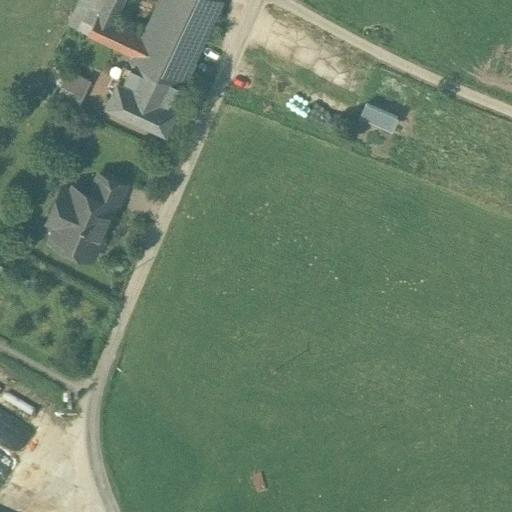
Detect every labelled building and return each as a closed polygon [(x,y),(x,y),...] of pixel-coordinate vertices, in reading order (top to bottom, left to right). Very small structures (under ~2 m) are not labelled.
[(78,0),(67,22),(87,32),(101,0),(78,0)] [(86,33),(135,57),(146,33),(116,19),(125,0),(101,0),(87,32),(86,33)] [(135,57),(130,68),(175,91),(221,0),(163,0),(146,33),(135,57)] [(130,68),(122,85),(167,107),(175,91),(130,68)] [(92,80),(70,69),(56,99),(77,109),(92,80)] [(122,85),(116,83),(105,106),(160,132),(171,109),(167,107),(122,85)] [(97,169),(90,186),(120,198),(127,182),(97,169)] [(95,257),(120,198),(90,186),(74,179),(71,186),(63,183),(47,221),(55,224),(49,238),(95,257)]
